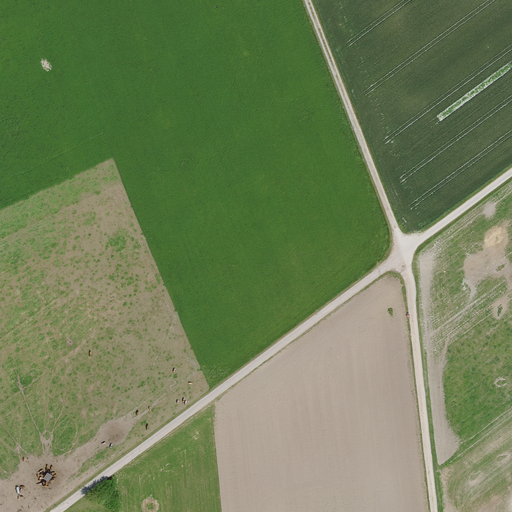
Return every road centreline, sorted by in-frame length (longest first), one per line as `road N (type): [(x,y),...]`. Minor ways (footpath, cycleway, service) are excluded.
road 1 (track): [(511,171),(55,511)]
road 2 (track): [(305,0),(402,250)]
road 3 (track): [(433,511),(402,250)]
